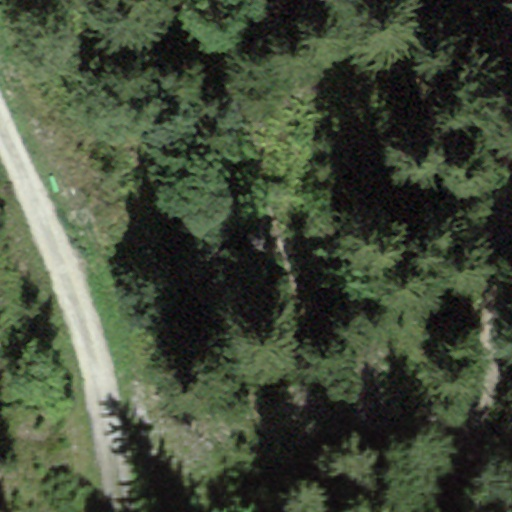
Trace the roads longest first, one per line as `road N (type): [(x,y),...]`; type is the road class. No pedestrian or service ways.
road 1 (track): [(511,28),(499,108),(493,333),(450,511)]
road 2 (track): [(0,123),(66,286),(120,511)]
